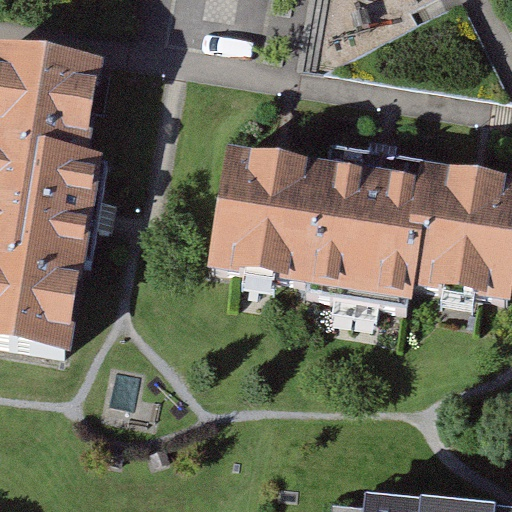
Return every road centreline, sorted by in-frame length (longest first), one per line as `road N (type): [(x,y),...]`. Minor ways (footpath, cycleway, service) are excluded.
road 1 (unknown): [(0,39),(511,125)]
road 2 (unknown): [(511,103),(483,40),(442,0)]
